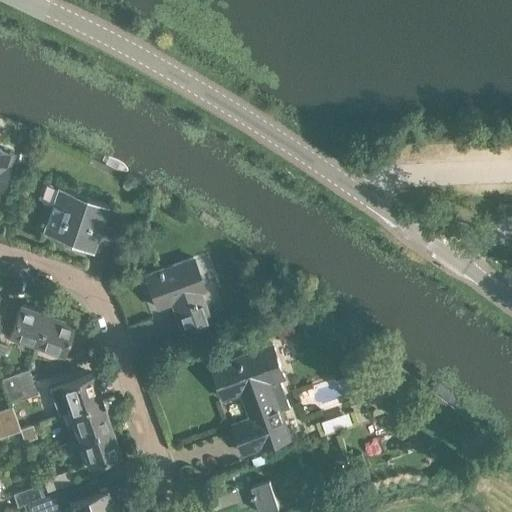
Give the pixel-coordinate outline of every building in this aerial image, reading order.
[(0,192),(14,154),(0,148),(0,192)] [(25,157),(18,154),(12,171),(19,174),(25,157)] [(42,230),(93,247),(112,254),(121,229),(101,223),(108,202),(57,185),(42,230)] [(182,330),(211,320),(200,290),(205,288),(194,256),(145,273),(157,305),(172,300),(182,330)] [(42,326),(47,311),(20,302),(10,333),(36,342),(42,326)] [(42,326),(36,342),(63,352),(73,320),(47,311),(42,326)] [(242,391),(252,417),(234,423),(244,452),(262,445),(262,447),(291,437),(281,409),(290,406),(280,378),(285,376),(273,344),(213,365),(224,398),(242,391)] [(29,382),(32,381),(28,369),(3,378),(7,390),(29,382)] [(70,411),(101,399),(92,373),(60,384),(70,411)] [(348,375),(317,388),(323,401),(354,388),(348,375)] [(29,382),(7,390),(11,402),(37,393),(32,381),(29,382)] [(101,399),(70,411),(79,436),(95,431),(110,425),(101,399)] [(0,422),(15,417),(11,406),(0,410),(0,422)] [(327,429),(354,420),(350,409),(324,417),(327,429)] [(15,417),(0,422),(0,435),(21,428),(17,417),(15,417)] [(21,428),(25,440),(38,435),(34,423),(21,428)] [(95,431),(79,436),(88,462),(120,451),(110,425),(95,431)] [(43,477),(48,490),(74,481),(70,468),(43,477)] [(262,511),(280,505),(271,479),(252,485),(255,491),(252,492),(253,495),(255,494),(262,511)] [(18,505),(30,501),(45,496),(41,484),(14,494),(18,505)] [(114,511),(106,487),(68,499),(72,511),(114,511)] [(65,491),(28,503),(31,511),(42,511),(62,505),(64,511),(72,511),(68,499),(65,491)]
